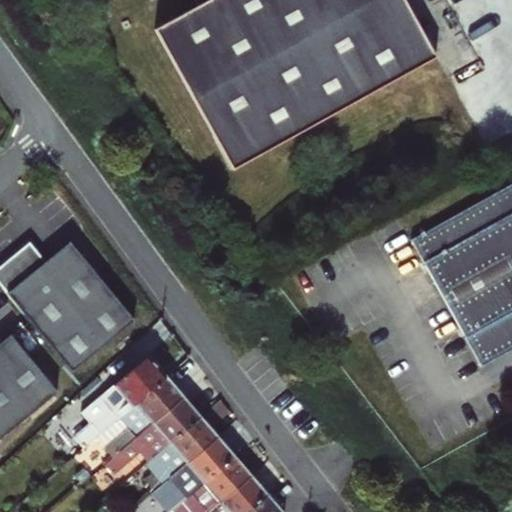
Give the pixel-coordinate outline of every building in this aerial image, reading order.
[(194,0),(197,5),(154,29),(207,126),(411,14),(403,0),(194,0)] [(511,0),(450,0),(458,15),(423,34),(484,145),(511,128),(511,0)] [(511,181),(410,239),(465,337),(511,311),(511,181)] [(0,268),(0,286),(73,374),(136,322),(71,243),(47,263),(35,249),(24,258),(19,253),(0,268)] [(480,366),(511,348),(511,311),(465,337),(480,366)] [(0,440),(58,394),(11,336),(0,345),(0,440)] [(0,511),(9,511),(96,438),(167,378),(148,356),(101,398),(109,408),(92,423),(0,501),(0,511)] [(167,378),(96,438),(113,458),(184,398),(167,378)] [(109,408),(101,398),(88,408),(87,416),(92,423),(109,408)] [(201,417),(184,398),(113,458),(108,463),(116,471),(128,461),(130,463),(146,450),(153,458),(201,417)] [(231,410),(222,399),(204,414),(213,425),(231,410)] [(201,417),(153,458),(161,467),(145,481),(155,492),(162,486),(218,438),(201,417)] [(235,457),(218,438),(162,486),(170,495),(178,487),(188,498),(235,457)] [(235,457),(188,498),(194,506),(186,511),(210,511),(252,477),(235,457)] [(251,511),(269,497),(252,477),(210,511),(251,511)] [(282,511),(269,497),(251,511),(282,511)]
